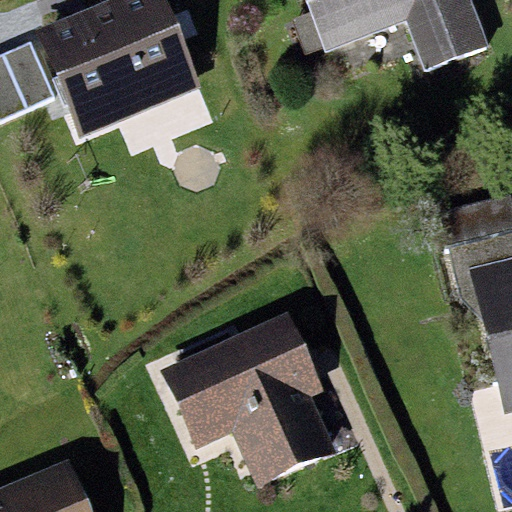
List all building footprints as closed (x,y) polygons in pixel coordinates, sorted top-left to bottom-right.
[(164,0),(106,0),(34,30),(78,137),(200,87),(164,0)] [(487,44),(470,0),(305,0),(310,11),(324,47),(325,50),(405,20),(423,68),(487,44)] [(324,47),(310,11),(291,18),(304,54),(324,47)] [(0,123),(55,100),(30,42),(0,54),(0,123)] [(511,211),(509,198),(440,215),(460,297),(482,317),(505,411),(511,409),(511,211)] [(287,312),(161,370),(196,446),(233,429),(259,487),(337,451),(311,395),(323,390),(287,312)] [(90,511),(69,460),(0,488),(0,511),(90,511)]
